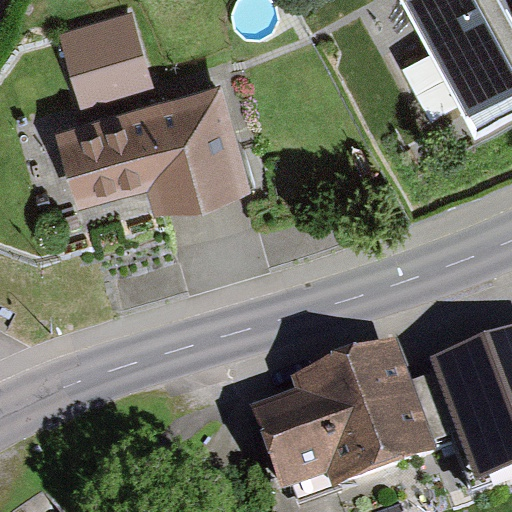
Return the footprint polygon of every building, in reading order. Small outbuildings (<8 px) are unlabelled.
[(511,16),(503,0),(414,0),(478,116),(511,97),(511,16)] [(138,4),(63,27),(85,100),(160,77),(138,4)] [(220,84),(62,129),(80,194),(151,174),(160,205),(248,180),(220,84)] [(511,346),(439,372),(481,487),(511,475),(511,346)] [(395,355),(298,388),(303,404),(260,419),(285,492),(332,476),(337,489),(430,457),(395,355)]
